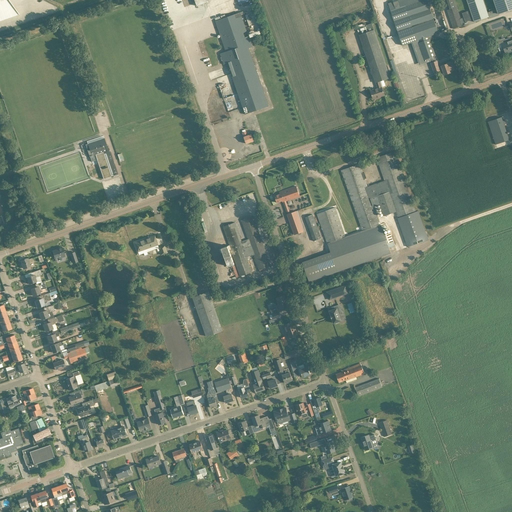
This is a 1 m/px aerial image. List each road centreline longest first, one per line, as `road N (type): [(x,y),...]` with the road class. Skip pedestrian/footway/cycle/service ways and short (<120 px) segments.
road 1 (tertiary): [(253,166),(511,76)]
road 2 (residential): [(72,468),(326,381)]
road 3 (unclassified): [(326,381),(253,166)]
road 4 (tertiary): [(0,255),(154,201)]
road 5 (residential): [(202,335),(154,201)]
road 6 (residential): [(371,511),(326,381)]
